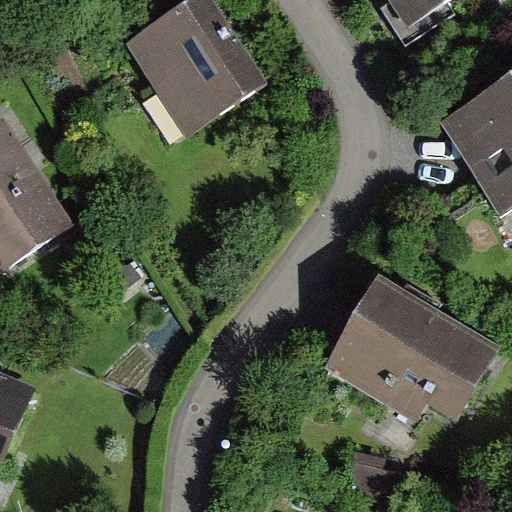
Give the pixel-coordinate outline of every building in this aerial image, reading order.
[(356,0),(404,74),(497,14),(487,0),(356,0)] [(264,127),(206,34),(121,87),(180,180),(264,127)] [(511,239),(511,121),(439,167),(492,252),(511,239)] [(78,263),(0,151),(0,295),(10,311),(78,263)] [(500,389),(373,317),(321,407),(411,458),(419,444),(456,465),(500,389)] [(0,482),(25,424),(0,413),(0,482)]
